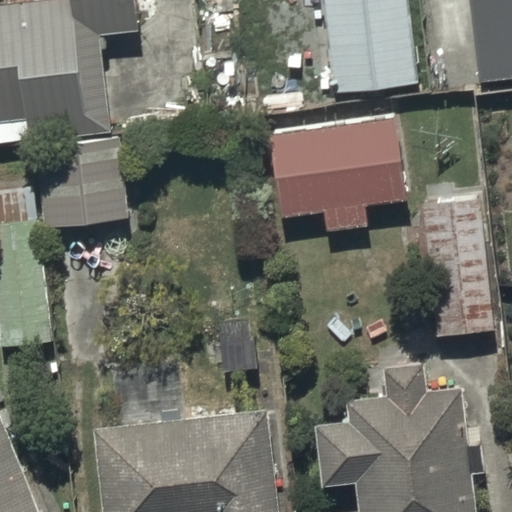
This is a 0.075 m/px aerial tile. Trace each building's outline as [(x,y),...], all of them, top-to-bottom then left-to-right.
[(109,39),(145,35),(141,0),(86,0),(87,5),(0,14),(0,149),(120,136),(109,39)] [(411,0),(327,0),(335,89),(419,82),(411,0)] [(511,0),(470,0),(481,89),(511,85),(511,0)] [(397,107),(273,123),(282,206),(326,201),(328,220),(368,216),(366,194),(406,190),(397,107)] [(118,140),(36,150),(45,226),(127,216),(118,140)] [(0,336),(54,332),(35,177),(0,179),(0,336)] [(482,185),(425,190),(437,325),(494,320),(482,185)] [(360,511),(480,511),(475,461),(487,460),(484,431),(470,432),(464,374),(428,377),(425,354),(386,358),(388,382),(347,386),(349,407),(316,410),(322,474),(357,471),(360,511)] [(0,511),(45,511),(0,396),(0,511)] [(105,511),(280,511),(270,397),(96,413),(105,511)]
